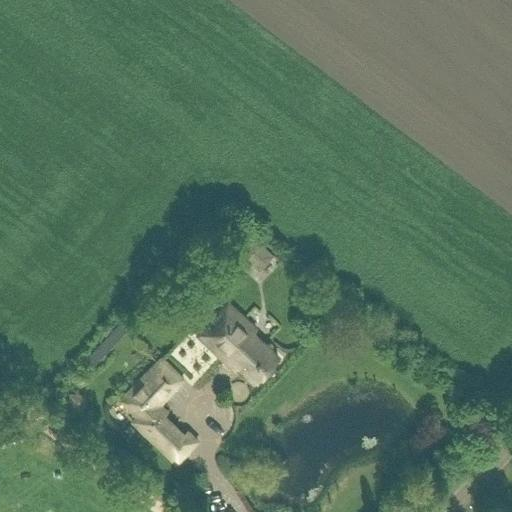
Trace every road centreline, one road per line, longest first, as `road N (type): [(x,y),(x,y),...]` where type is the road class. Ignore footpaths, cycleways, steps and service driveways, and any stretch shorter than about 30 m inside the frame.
road 1 (track): [(160,511),(0,393)]
road 2 (track): [(0,442),(26,447),(131,511)]
